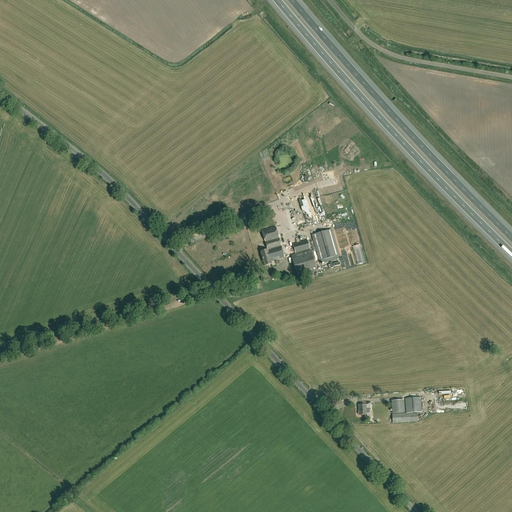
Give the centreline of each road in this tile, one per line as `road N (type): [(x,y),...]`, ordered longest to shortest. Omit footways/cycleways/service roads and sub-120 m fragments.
road 1 (tertiary): [(414,511),(122,192),(0,94)]
road 2 (motorway): [(277,0),(511,255)]
road 3 (motorway): [(511,239),(291,0)]
road 4 (track): [(330,0),(369,43),(395,56),(511,78)]
